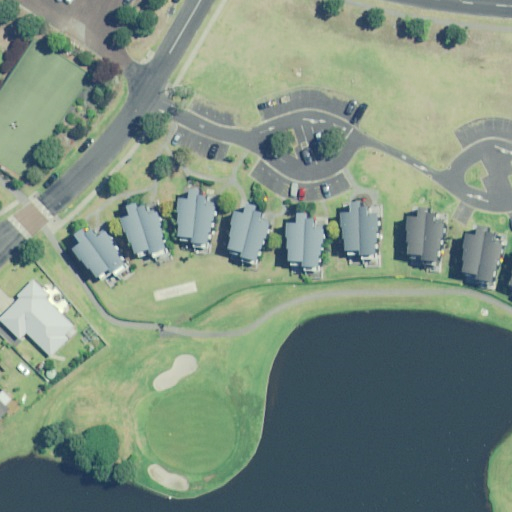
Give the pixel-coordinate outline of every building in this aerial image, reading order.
[(202,195),(185,193),(181,225),(183,226),(181,241),(195,243),(202,195)] [(195,243),(195,247),(211,249),(217,206),(210,205),(211,197),(202,195),(195,243)] [(141,208),(140,204),(127,208),(130,218),(127,219),(134,243),(137,242),(142,258),(155,254),(141,208)] [(258,212),(260,207),(251,204),(249,211),(242,209),(234,237),(237,238),(232,253),(245,257),(258,212)] [(155,254),(156,258),(171,254),(159,211),(152,213),(149,206),(141,208),(155,254)] [(446,237),(447,227),(438,227),(438,217),(432,216),(432,207),(408,206),(406,248),(409,248),(408,265),(416,265),(416,268),(445,270),(446,253),(450,253),(450,237),(446,237)] [(372,208),(350,207),(348,255),(365,256),(365,259),(381,260),(382,217),(371,217),(372,208)] [(245,257),(244,261),(259,266),(264,250),(265,250),(269,239),(270,239),(274,226),(263,223),(266,214),(258,212),(245,257)] [(294,251),(293,267),(306,267),(308,218),(309,215),(301,215),(301,224),(293,224),(292,251),(294,251)] [(308,218),(306,267),(323,269),(324,244),(326,244),(327,229),(317,229),(317,219),(308,218)] [(479,227),(469,225),(462,261),(466,262),(462,279),(470,281),(470,284),(497,289),(498,285),(500,285),(500,280),(504,281),(511,238),(500,236),(501,231),(495,230),(497,222),(480,219),(479,227)] [(116,273),(118,277),(131,268),(103,226),(90,235),(116,273)] [(90,235),(86,230),(80,234),(86,244),(78,250),(86,261),(88,260),(94,270),(95,269),(104,281),(116,273),(90,235)] [(66,335),(75,326),(45,298),(48,295),(35,282),(19,298),(21,300),(2,320),(22,340),(28,333),(53,357),(70,339),(66,335)]
